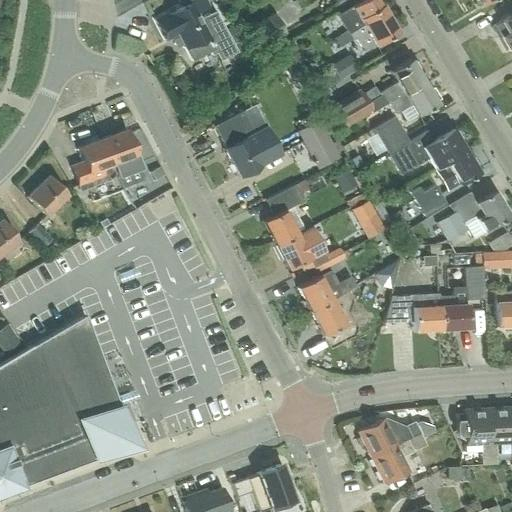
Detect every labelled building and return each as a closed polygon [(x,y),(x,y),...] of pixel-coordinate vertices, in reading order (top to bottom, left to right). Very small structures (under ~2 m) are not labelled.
[(181,49),(183,47),(190,59),(206,50),(209,55),(214,53),(216,58),(233,49),(212,10),(196,19),(193,13),(206,7),(202,0),(175,0),(178,5),(151,19),(162,40),(173,34),(181,49)] [(395,33),(379,6),(377,7),(372,0),(361,0),(335,16),(344,31),(332,38),(335,43),(347,37),(349,40),(353,38),(361,52),(372,45),(373,46),(395,33)] [(511,8),(511,13),(491,26),(506,52),(511,48),(511,0),(509,0),(508,1),(511,8)] [(270,13),(245,28),(258,48),(282,33),(270,13)] [(345,54),(329,64),(330,67),(313,77),(308,69),(300,74),(311,94),(354,69),(345,54)] [(361,92),(366,101),(364,102),(356,89),(329,106),(342,128),(369,112),(421,81),(416,73),(418,71),(413,62),(410,63),(407,59),(388,71),(394,81),(376,91),(378,94),(377,95),(372,86),(361,92)] [(426,90),(421,81),(369,112),(373,119),(387,111),(388,113),(399,106),(400,108),(408,104),(415,116),(434,104),(432,100),(435,98),(428,88),(426,90)] [(239,111),(210,127),(222,149),(220,149),(236,177),(256,166),(266,160),(277,154),(262,127),(251,133),(239,111)] [(390,116),(369,129),(391,164),(412,152),(390,116)] [(316,119),(294,131),(313,169),(337,157),(316,119)] [(122,129),(98,139),(112,176),(113,175),(119,187),(141,179),(136,166),(132,153),(122,129)] [(450,129),(412,152),(391,164),(397,175),(425,158),(431,169),(463,151),(458,143),(461,141),(454,131),(452,133),(450,129)] [(74,148),(79,162),(68,166),(77,190),(112,176),(98,139),(74,148)] [(476,173),(474,169),(476,168),(470,157),(467,158),(463,151),(431,169),(444,192),(456,185),(476,173)] [(157,166),(147,171),(152,180),(161,175),(157,166)] [(345,170),(330,177),(335,187),(350,179),(345,170)] [(45,175),(23,197),(42,215),(63,194),(45,175)] [(270,216),(259,222),(271,245),(294,232),(301,228),(289,206),(301,199),(293,184),(262,201),(270,216)] [(416,186),(407,192),(422,217),(444,204),(432,184),(419,192),(416,186)] [(369,185),(362,188),(371,205),(378,201),(369,185)] [(450,212),(431,224),(437,234),(444,241),(463,230),(459,223),(460,223),(470,239),(488,228),(506,217),(491,192),(474,202),(467,192),(446,205),(450,212)] [(376,204),(369,208),(386,238),(404,228),(396,214),(385,220),(376,204)] [(370,209),(355,217),(358,221),(362,227),(359,229),(365,239),(381,230),(370,209)] [(0,221),(0,251),(15,241),(0,221)] [(35,223),(25,232),(40,247),(49,238),(35,223)] [(294,234),(294,232),(271,245),(286,270),(296,265),(321,251),(321,250),(309,226),(294,234)] [(504,231),(485,243),(490,252),(500,251),(511,244),(504,231)] [(341,257),(336,247),(323,254),(325,259),(323,260),(326,265),(341,257)] [(490,252),(479,253),(480,269),(511,266),(511,250),(500,251),(490,252)] [(321,251),(296,265),(300,273),(310,267),(313,272),(326,265),(323,260),(325,259),(323,254),(321,251)] [(433,257),(423,257),(424,267),(434,267),(433,257)] [(392,260),(369,274),(376,286),(386,288),(392,260)] [(449,295),(434,296),(435,305),(437,330),(464,328),(462,299),(480,298),(478,265),(459,267),(461,287),(448,287),(449,295)] [(314,277),(294,288),(307,312),(329,300),(340,292),(345,288),(351,285),(346,276),(334,282),(327,269),(314,277)] [(329,300),(307,312),(320,336),(323,334),(331,348),(354,336),(357,327),(349,312),(352,301),(345,288),(340,292),(329,300)] [(511,325),(511,291),(491,293),(491,302),(491,303),(492,327),(511,325)] [(435,305),(434,296),(434,293),(387,296),(380,323),(408,322),(409,332),(437,330),(435,305)] [(0,361),(0,492),(130,444),(81,314),(0,361)] [(0,352),(1,354),(17,343),(4,324),(0,326),(0,352)] [(507,405),(484,406),(484,416),(485,462),(493,462),(492,441),(507,441),(508,441),(507,416),(507,405)] [(452,425),(452,426),(452,427),(452,428),(453,429),(453,430),(453,431),(454,431),(454,432),(454,433),(455,433),(455,434),(456,434),(456,435),(457,435),(457,436),(458,436),(459,437),(460,437),(461,438),(462,442),(477,442),(478,448),(478,462),(485,462),(484,416),(484,406),(460,407),(461,416),(461,419),(454,419),(454,420),(453,421),(453,422),(453,423),(452,423),(452,424),(452,425)] [(380,418),(355,430),(367,457),(416,434),(417,438),(432,430),(429,425),(417,421),(411,424),(404,427),(400,428),(401,430),(398,431),(398,429),(387,434),(380,418)] [(416,434),(367,457),(380,483),(405,471),(398,456),(407,451),(407,450),(409,449),(410,450),(421,445),(417,438),(416,434)] [(253,473),(227,483),(232,496),(246,491),(254,511),(265,507),(265,508),(289,499),(276,465),(276,464),(252,473),(253,473)] [(455,466),(443,466),(444,476),(455,476),(455,466)] [(227,511),(219,488),(193,497),(191,494),(181,497),(183,501),(180,502),(183,511),(227,511)] [(428,511),(425,503),(405,511),(428,511)]
